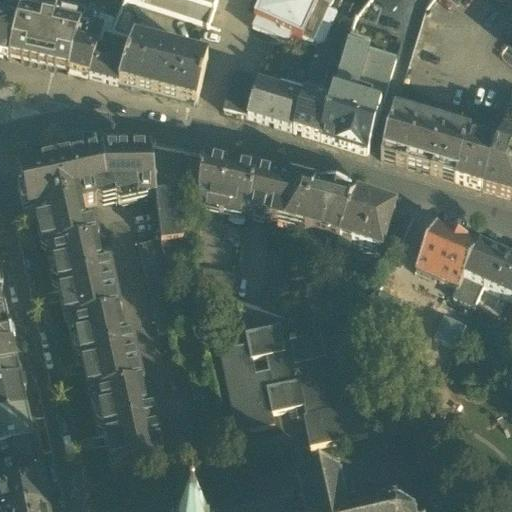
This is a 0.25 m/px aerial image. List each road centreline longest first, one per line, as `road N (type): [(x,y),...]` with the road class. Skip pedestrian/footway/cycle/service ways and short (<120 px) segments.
road 1 (residential): [(0,135),(79,117),(202,139),(511,230)]
road 2 (residential): [(0,176),(72,511)]
